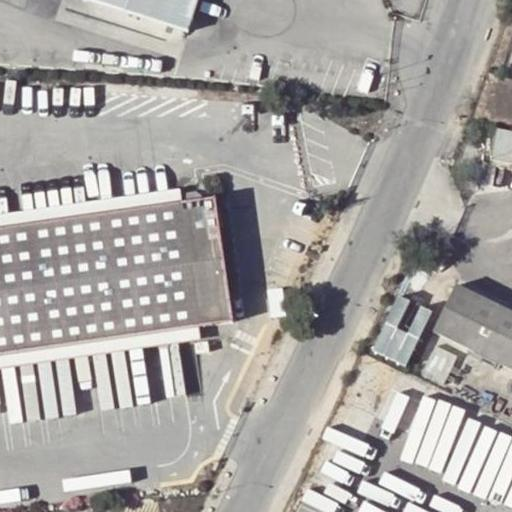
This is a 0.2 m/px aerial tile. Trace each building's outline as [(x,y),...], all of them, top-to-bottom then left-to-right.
[(70,0),(185,37),(197,0),(70,0)] [(511,136),(494,133),(487,164),(511,169),(511,136)] [(180,208),(202,204),(201,193),(186,195),(186,198),(180,199),(180,208)] [(0,233),(174,208),(172,194),(0,219),(0,233)] [(174,208),(0,233),(0,266),(216,236),(211,203),(202,204),(180,208),(174,208)] [(229,326),(216,236),(0,266),(0,359),(196,331),(229,326)] [(511,316),(453,289),(452,290),(511,317),(511,316)] [(511,372),(511,317),(452,290),(431,334),(511,372)] [(414,365),(437,309),(402,294),(378,351),(414,365)] [(196,331),(0,359),(0,371),(198,343),(196,331)] [(511,374),(511,372),(431,334),(431,336),(511,374)]
